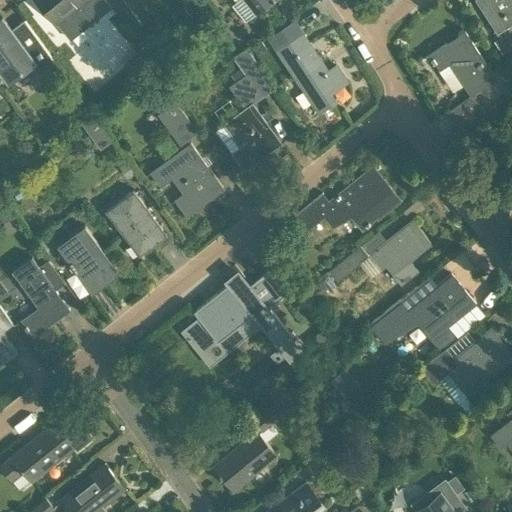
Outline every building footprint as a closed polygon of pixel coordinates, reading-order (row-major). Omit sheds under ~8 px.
[(111,5),(107,0),(37,0),(56,23),(57,21),(71,38),(111,5)] [(123,0),(107,0),(118,12),(127,5),(123,0)] [(198,18),(210,9),(203,0),(183,0),(186,3),(184,5),(192,15),(194,13),(198,18)] [(244,0),(255,14),(256,15),(274,0),(244,0)] [(511,0),(476,0),(497,33),(508,25),(509,27),(511,30),(511,29),(511,0)] [(0,17),(0,67),(9,80),(33,62),(39,68),(52,58),(24,20),(11,29),(2,16),(0,17)] [(450,110),(450,111),(463,130),(485,114),(472,94),(496,78),(465,31),(429,54),(439,69),(449,63),(470,95),(450,110)] [(302,32),(277,48),(318,111),(334,100),(329,92),(347,80),(337,65),(328,71),(302,32)] [(494,41),(502,53),(509,49),(500,36),(494,41)] [(261,42),(252,48),(258,58),(267,52),(261,42)] [(244,170),(282,142),(249,97),(251,95),(241,82),(261,68),(247,47),(233,56),(240,67),(245,74),(235,82),(229,86),(244,107),(223,123),(223,124),(215,130),(244,170)] [(145,52),(129,65),(137,74),(152,62),(145,52)] [(230,75),(235,82),(245,74),(240,67),(230,75)] [(157,113),(182,148),(149,171),(160,186),(171,178),(182,193),(174,199),(186,216),(224,188),(190,141),(188,138),(198,131),(168,90),(155,99),(162,110),(157,113)] [(92,116),(83,123),(92,135),(102,128),(92,116)] [(51,138),(43,144),(47,151),(56,144),(51,138)] [(127,162),(120,167),(128,177),(135,172),(127,162)] [(322,192),(294,215),(306,229),(324,214),(332,225),(351,215),(362,228),(377,216),(378,217),(400,199),(373,166),(330,201),(322,192)] [(105,209),(138,255),(166,234),(133,189),(105,209)] [(0,226),(13,217),(6,207),(0,210),(0,226)] [(412,219),(370,253),(381,265),(385,262),(401,282),(417,269),(409,260),(431,243),(412,219)] [(84,224),(56,244),(91,294),(119,274),(84,224)] [(290,250),(275,231),(262,242),(278,260),(290,250)] [(369,255),(361,244),(328,270),(337,282),(369,255)] [(48,258),(38,265),(32,256),(12,271),(38,307),(21,319),(25,325),(23,326),(26,330),(28,329),(33,336),(70,310),(55,289),(65,282),(48,258)] [(251,313),(283,353),(297,341),(270,307),(290,291),(271,267),(250,284),(241,272),(193,311),(217,340),(251,313)] [(418,323),(439,350),(457,336),(448,325),(475,303),(451,274),(407,309),(399,299),(368,324),(383,343),(418,323)] [(317,300),(327,292),(318,280),(308,289),(317,300)] [(13,324),(0,305),(0,363),(18,351),(3,330),(13,324)] [(439,353),(420,368),(434,387),(450,374),(470,399),(481,390),(478,386),(511,358),(511,354),(490,328),(453,359),(447,363),(439,353)] [(311,353),(320,345),(313,336),(304,344),(311,353)] [(359,392),(343,371),(332,380),(349,401),(359,392)] [(283,393),(253,418),(262,429),(281,414),(283,417),(295,408),(283,393)] [(511,418),(492,434),(501,446),(507,441),(511,447),(511,409),(507,413),(511,418)] [(74,419),(62,428),(56,421),(0,465),(11,478),(23,469),(32,480),(74,446),(77,450),(90,439),(74,419)] [(441,453),(464,434),(455,424),(432,442),(441,453)] [(257,430),(214,465),(233,489),(276,454),(257,430)] [(105,464),(61,498),(72,511),(93,511),(124,488),(105,464)] [(447,481),(456,493),(464,487),(455,475),(447,481)] [(437,492),(413,510),(415,511),(453,511),(448,504),(458,496),(443,476),(431,485),(437,492)] [(302,511),(311,506),(314,511),(317,511),(324,507),(305,482),(264,511),(302,511)] [(371,493),(366,486),(362,482),(352,490),(360,501),(371,493)] [(371,482),(366,486),(371,493),(375,498),(382,492),(375,482),(372,485),(371,482)] [(47,511),(53,508),(46,498),(28,511),(47,511)]
